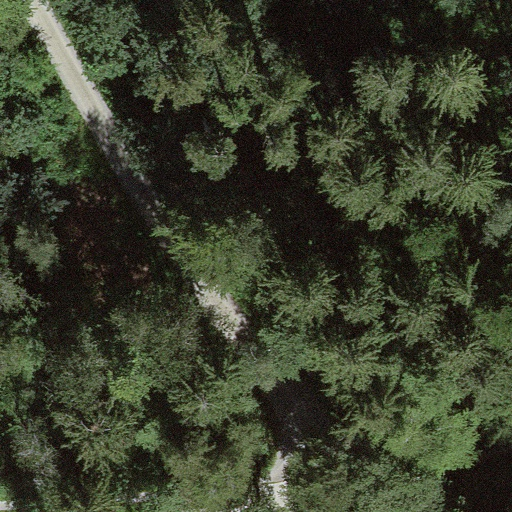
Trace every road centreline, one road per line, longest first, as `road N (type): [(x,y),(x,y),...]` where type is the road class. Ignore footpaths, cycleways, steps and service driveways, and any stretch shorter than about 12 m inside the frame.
road 1 (track): [(23,0),(360,511)]
road 2 (track): [(337,485),(0,509)]
